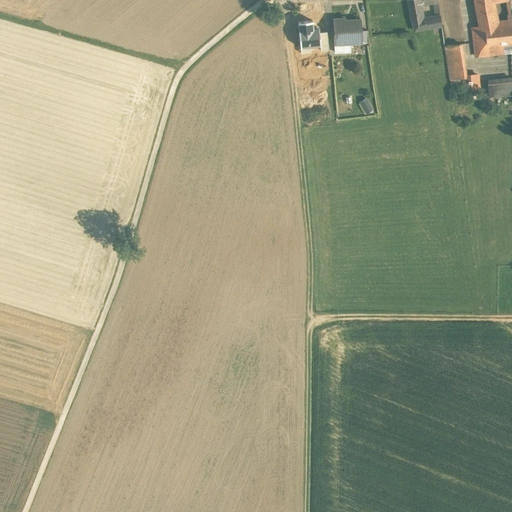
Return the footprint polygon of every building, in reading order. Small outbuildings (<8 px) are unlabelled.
[(423,0),(407,0),(410,15),(413,22),(418,21),(418,20),(422,19),(420,5),(424,4),(423,0)] [(484,2),(475,4),(480,29),(484,28),(497,27),(493,1),(484,2)] [(422,19),(418,20),(418,21),(420,30),(442,27),(440,16),(422,19)] [(362,20),(344,21),(344,19),(334,20),(334,33),(333,33),(333,36),(334,36),(334,45),(363,43),(362,32),(362,20)] [(300,48),(320,46),(319,33),(319,28),(314,29),(313,21),(298,22),(300,48)] [(497,27),(484,28),(487,45),(511,42),(511,25),(508,26),(497,27)] [(481,30),(473,31),(474,46),(487,45),(484,28),(480,29),(481,30)] [(321,51),(329,50),(327,32),(319,33),(320,46),(321,51)] [(461,44),(445,47),(450,80),(463,78),(463,77),(466,77),(461,44)] [(487,45),(474,46),(475,57),(489,55),(487,45)] [(477,75),(469,76),(470,87),(472,87),(472,91),(478,90),(477,75)] [(511,82),(511,79),(488,81),(489,97),(511,95),(511,82)] [(366,97),(359,101),(365,113),(372,109),(366,97)]
